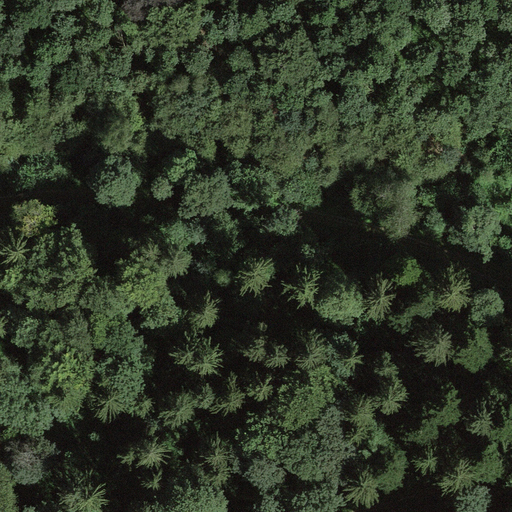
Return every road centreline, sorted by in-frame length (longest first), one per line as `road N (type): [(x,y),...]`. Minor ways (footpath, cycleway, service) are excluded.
road 1 (track): [(0,200),(113,194),(253,208),(390,230),(511,272)]
road 2 (track): [(511,471),(362,511)]
